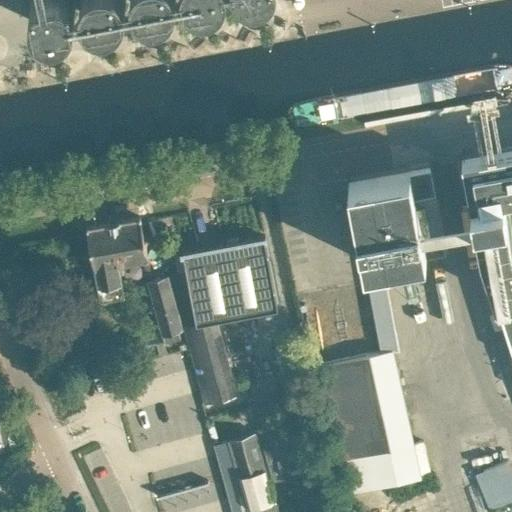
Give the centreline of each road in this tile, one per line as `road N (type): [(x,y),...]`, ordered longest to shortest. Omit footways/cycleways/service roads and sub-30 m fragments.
road 1 (unclassified): [(0,207),(511,111)]
road 2 (unclassified): [(76,511),(0,332)]
